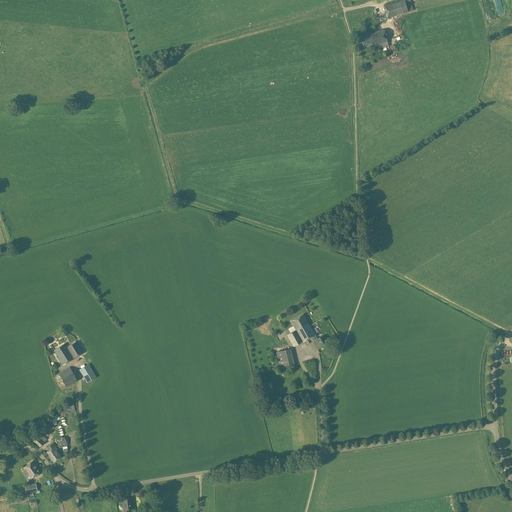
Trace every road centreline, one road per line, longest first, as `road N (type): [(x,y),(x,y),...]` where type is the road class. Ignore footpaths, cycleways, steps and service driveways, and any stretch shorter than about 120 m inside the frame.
road 1 (unclassified): [(323,452),(87,490),(54,474)]
road 2 (unclassified): [(495,426),(323,452)]
